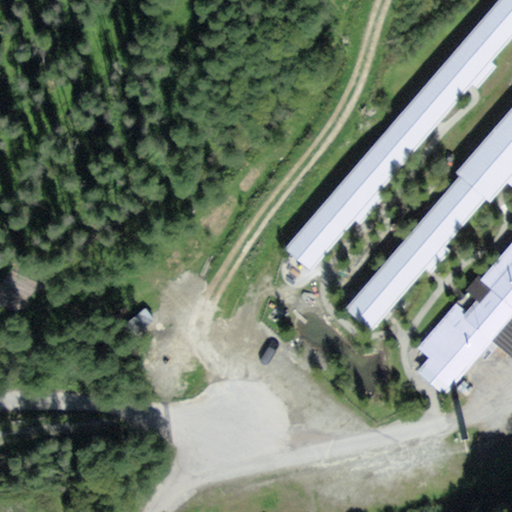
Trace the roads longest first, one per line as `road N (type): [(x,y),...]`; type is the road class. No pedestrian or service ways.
road 1 (track): [(377,0),(324,112),(199,300),(189,422)]
road 2 (unclassified): [(263,459),(435,427)]
road 3 (track): [(0,441),(161,414)]
road 4 (unclassified): [(161,414),(90,401),(0,405)]
road 5 (unclassified): [(156,511),(186,482),(263,459)]
